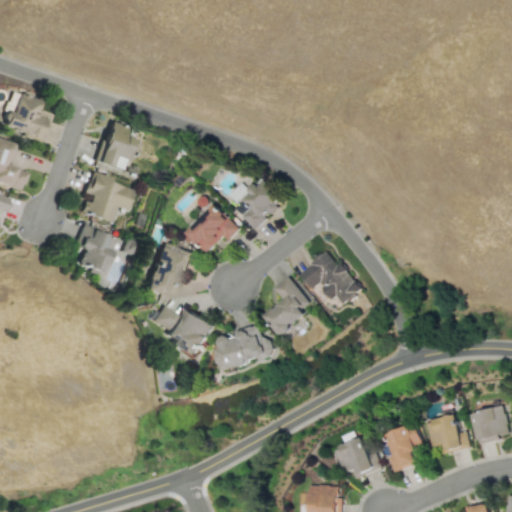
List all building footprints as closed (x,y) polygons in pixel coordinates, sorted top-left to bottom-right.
[(45,118),(34,115),(38,99),(16,93),(10,113),(3,111),(0,121),(0,128),(39,139),(45,118)] [(136,130),(106,120),(93,161),(118,169),(121,159),(126,161),(136,130)] [(0,184),(19,190),(24,171),(3,165),(10,143),(0,139),(0,184)] [(111,221),(115,206),(127,209),(132,188),(106,182),(107,176),(88,171),(82,196),(83,196),(79,213),(111,221)] [(284,199),(264,179),(257,185),(255,183),(229,208),(242,222),(245,219),(253,228),(284,199)] [(8,197),(0,194),(0,214),(2,215),(8,197)] [(221,235),(226,239),(238,227),(212,203),(185,233),(205,252),(221,235)] [(115,238),(80,224),(72,245),(82,249),(77,263),(102,273),(115,238)] [(190,250),(157,241),(144,289),(173,296),(180,269),(185,271),(190,250)] [(311,288),(319,283),(330,299),(336,295),(342,303),(361,290),(342,261),(337,265),(328,251),(299,271),(311,288)] [(309,302),(289,275),(273,287),(283,299),(264,314),(279,334),(306,314),(301,308),(309,302)] [(212,324),(182,305),(177,314),(161,304),(150,320),(167,331),(162,338),(192,356),(212,324)] [(219,370),(270,355),(261,323),(234,331),(235,333),(217,339),(219,347),(212,350),(219,370)] [(499,439),(498,435),(508,433),(502,405),(472,412),(478,443),(499,439)] [(465,430),(459,431),(454,414),(425,421),(431,446),(442,443),(444,452),(469,446),(465,430)] [(388,457),(394,472),(416,462),(410,450),(422,445),(412,422),(385,433),(394,454),(388,457)] [(336,445),(341,472),(352,470),(353,474),(371,471),(365,439),(336,445)] [(339,511),(340,485),(308,485),(308,505),(300,505),(300,511),(339,511)] [(490,511),(489,503),(465,506),(466,511),(490,511)]
